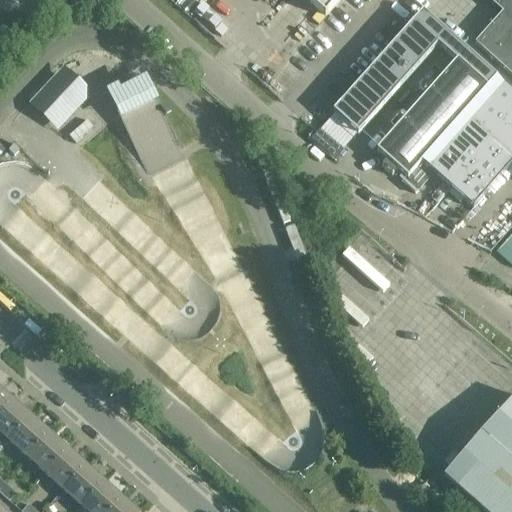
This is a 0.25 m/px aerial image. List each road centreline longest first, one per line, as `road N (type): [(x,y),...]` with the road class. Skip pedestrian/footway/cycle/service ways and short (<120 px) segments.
road 1 (unclassified): [(511,326),(273,136),(125,0)]
road 2 (residential): [(207,511),(0,325)]
road 3 (unknown): [(273,136),(318,93),(386,0)]
